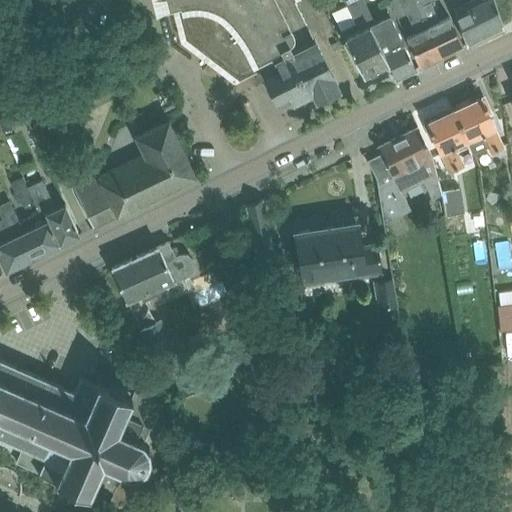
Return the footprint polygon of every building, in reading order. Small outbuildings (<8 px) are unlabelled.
[(159,0),(163,11),(179,6),(187,36),(184,38),(185,38),(185,39),(188,37),(200,47),(203,56),(212,56),(238,75),(240,72),(241,73),(254,55),(260,67),(314,40),(293,0),(159,0)] [(371,30),(376,28),(361,0),(337,0),(338,1),(339,0),(343,0),(358,30),(344,37),(363,75),(388,63),(371,30)] [(419,66),(441,56),(416,4),(414,0),(398,0),(399,0),(415,33),(405,37),(419,66)] [(463,45),(454,27),(449,16),(439,21),(430,3),(433,2),(431,0),(414,0),(416,4),(441,56),(463,45)] [(449,0),(465,44),(483,36),(466,1),(460,4),(458,0),(449,0)] [(493,0),(468,0),(466,1),(483,36),(503,26),(493,0)] [(376,28),(371,30),(388,63),(395,78),(415,68),(406,50),(387,13),(384,15),(372,20),(376,28)] [(338,88),(329,71),(314,40),(260,67),(275,99),(289,92),(293,101),(312,91),(316,99),(338,88)] [(503,147),(488,116),(480,97),(453,110),(467,140),(482,133),(490,152),(503,147)] [(453,146),(467,140),(453,110),(426,122),(449,171),(462,165),(453,146)] [(9,117),(0,119),(0,123),(3,132),(13,128),(9,117)] [(74,187),(84,209),(93,227),(196,176),(168,120),(134,136),(142,154),(74,187)] [(401,213),(393,198),(393,196),(395,194),(423,180),(432,198),(441,194),(438,179),(432,157),(417,127),(377,146),(383,156),(370,163),(374,172),(377,186),(382,223),(389,219),(401,213)] [(34,199),(27,185),(23,176),(10,182),(21,206),(34,199)] [(34,199),(40,211),(41,214),(45,212),(60,242),(79,233),(64,202),(58,205),(56,202),(54,203),(42,178),(27,185),(34,199)] [(458,187),(441,190),(444,216),(462,213),(458,187)] [(246,206),(250,225),(257,258),(275,254),(269,226),(262,198),(246,206)] [(41,214),(40,211),(19,221),(15,213),(0,219),(0,256),(6,269),(60,242),(45,212),(41,214)] [(289,233),(292,252),(297,252),(303,285),(324,281),(323,276),(353,271),(354,276),(380,272),(376,244),(361,247),(356,216),(336,220),(337,225),(289,233)] [(111,266),(119,285),(127,302),(141,296),(144,302),(159,295),(156,289),(187,275),(194,269),(193,260),(187,253),(179,253),(175,246),(171,248),(168,241),(111,266)] [(508,243),(494,244),(495,269),(509,268),(508,243)] [(393,279),(374,282),(378,307),(396,304),(393,279)] [(511,303),(498,305),(501,330),(511,328),(511,303)] [(179,369),(159,330),(140,340),(160,379),(179,369)] [(0,443),(9,447),(11,444),(22,449),(16,462),(38,472),(38,473),(66,485),(63,491),(76,497),(79,491),(86,494),(85,495),(106,504),(115,485),(114,485),(119,473),(127,476),(138,475),(146,468),(150,459),(149,448),(144,441),(161,402),(134,389),(133,392),(110,382),(108,388),(80,376),(74,390),(0,357),(0,443)] [(237,486),(237,499),(267,499),(267,488),(261,488),(261,486),(237,486)] [(194,511),(194,487),(179,487),(179,511),(194,511)]
